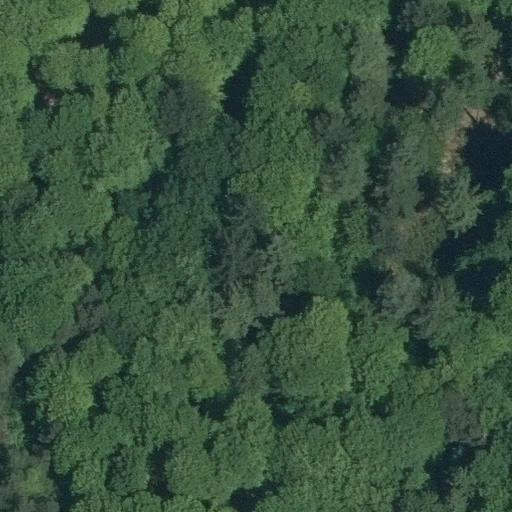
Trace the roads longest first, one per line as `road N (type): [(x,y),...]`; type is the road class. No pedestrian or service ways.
road 1 (track): [(314,39),(0,338)]
road 2 (track): [(177,511),(106,382),(0,342)]
road 3 (track): [(511,45),(456,30),(314,39)]
